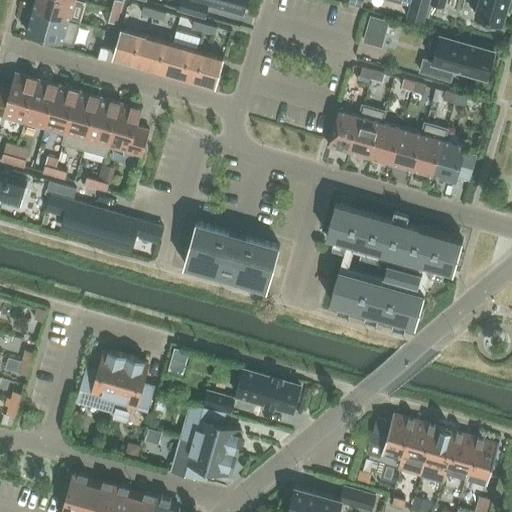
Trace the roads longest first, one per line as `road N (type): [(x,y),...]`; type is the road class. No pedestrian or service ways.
road 1 (residential): [(12,47),(235,111),(227,146),(511,230)]
road 2 (residential): [(419,346),(235,501)]
road 3 (residential): [(45,444),(235,501)]
road 4 (residential): [(78,322),(45,444)]
road 5 (residential): [(419,346),(511,266)]
